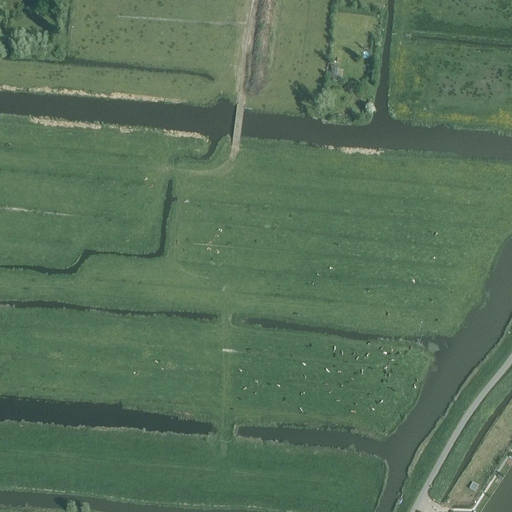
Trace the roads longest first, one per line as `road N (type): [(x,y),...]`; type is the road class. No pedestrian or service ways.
road 1 (unclassified): [(413,511),(461,423),(511,355)]
road 2 (track): [(235,151),(254,0)]
